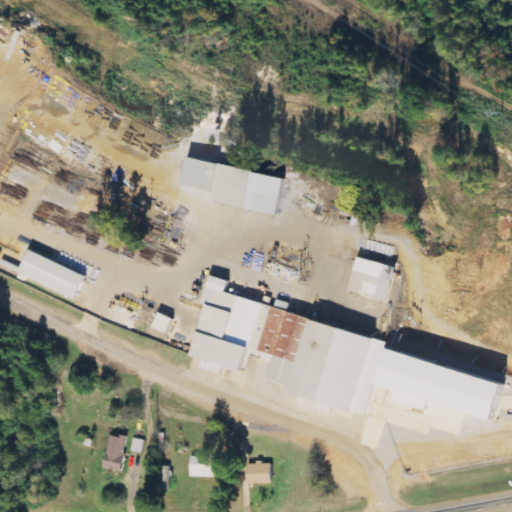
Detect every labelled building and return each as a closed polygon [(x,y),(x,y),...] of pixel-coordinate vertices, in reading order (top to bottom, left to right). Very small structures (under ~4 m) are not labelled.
[(289,196),(259,191),(263,171),(192,157),(187,185),(219,192),(217,203),(285,215),(289,196)] [(93,276),(36,251),(26,275),(83,300),(93,276)] [(395,301),(404,268),(365,258),(356,291),(395,301)] [(394,338),(232,295),(236,281),(216,275),(208,305),(213,306),(200,357),(208,359),(205,370),(227,375),(229,366),(251,372),(256,356),(282,363),(277,381),(306,389),(302,404),(338,413),(340,407),(373,416),(394,338)] [(158,328),(172,335),(180,319),(165,313),(158,328)] [(126,472),(132,439),(113,435),(107,469),(126,472)] [(144,453),(147,440),(136,438),(134,451),(144,453)] [(219,458),(195,457),(194,477),(219,478),(219,458)] [(277,485),(278,464),(255,464),(254,484),(277,485)]
